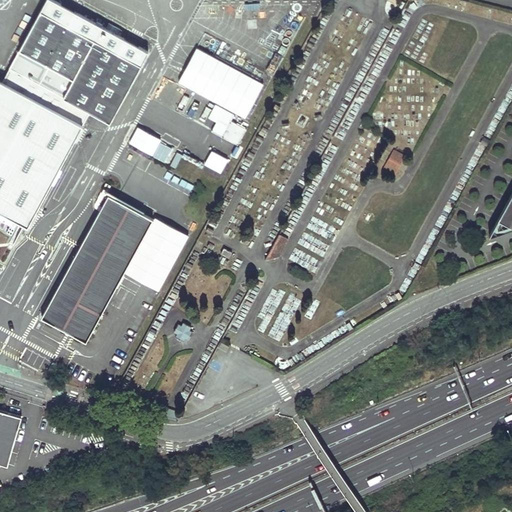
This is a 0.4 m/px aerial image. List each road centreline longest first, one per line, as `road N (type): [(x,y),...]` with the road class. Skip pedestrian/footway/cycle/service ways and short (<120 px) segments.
road 1 (tertiary): [(511,269),(385,325),(294,382),(191,430),(158,429),(0,378)]
road 2 (motorway): [(466,394),(210,511)]
road 3 (motorway): [(284,511),(511,408)]
road 4 (motorway): [(466,394),(388,415),(256,469)]
road 5 (motorway): [(256,469),(115,511)]
